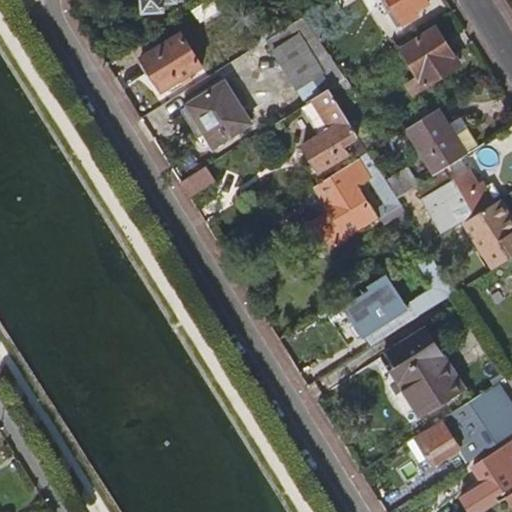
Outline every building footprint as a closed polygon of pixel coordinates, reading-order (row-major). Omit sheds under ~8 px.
[(173,6),(171,0),(136,0),(138,16),(157,15),(157,8),(173,6)] [(226,8),(221,0),(213,0),(208,4),(191,14),(198,25),(226,8)] [(430,7),(425,0),(387,0),(402,23),(430,7)] [(299,91),(337,68),(305,19),(268,42),(299,91)] [(413,97),(459,69),(436,32),(404,52),(420,78),(407,86),(413,97)] [(394,49),(405,42),(399,33),(388,40),(394,49)] [(164,91),(203,66),(183,34),(143,58),(164,91)] [(234,74),(259,62),(255,53),(230,65),(234,74)] [(343,83),(345,82),(337,68),(299,91),(308,105),(325,94),(343,83)] [(353,102),(343,83),(325,94),(336,111),(353,102)] [(212,148),(248,125),(222,84),(184,106),(182,114),(196,136),(202,133),(212,148)] [(308,105),(298,111),(317,142),(302,151),(316,177),(344,160),(339,152),(345,149),(355,165),(358,163),(366,158),(336,111),(325,94),(308,105)] [(442,176),(468,160),(438,114),(406,134),(436,180),(442,176)] [(380,222),(399,210),(395,205),(386,189),(366,158),(358,163),(370,182),(386,208),(376,214),(380,222)] [(370,182),(358,163),(355,165),(349,169),(361,188),(370,182)] [(205,168),(180,184),(188,197),(213,182),(205,168)] [(309,235),(324,257),(379,223),(380,222),(376,214),(370,203),(361,188),(349,169),(312,192),(330,221),(309,235)] [(386,189),(395,205),(413,194),(416,192),(407,176),(386,189)] [(449,188),(442,176),(436,180),(416,192),(413,194),(421,206),(449,188)] [(465,227),(494,208),(482,189),(477,192),(466,176),(449,188),(421,206),(443,241),(465,227)] [(511,225),(509,221),(500,205),(494,208),(465,227),(494,273),(511,262),(511,225)] [(406,222),(399,210),(380,222),(379,223),(381,226),(391,220),(396,228),(406,222)] [(378,243),(371,231),(352,242),(369,269),(383,260),(381,256),(375,248),(379,245),(378,243)] [(384,240),(378,243),(379,245),(375,248),(381,256),(390,250),(384,240)] [(432,295),(440,307),(452,299),(429,264),(418,271),(432,295)] [(391,285),(385,276),(373,284),(379,293),(391,285)] [(388,322),(370,293),(344,309),(362,339),(372,332),(377,340),(390,331),(385,324),(388,322)] [(408,309),(416,321),(440,307),(432,295),(408,309)] [(420,421),(461,394),(424,335),(382,363),(420,421)] [(484,397),(468,407),(496,448),(511,439),(484,397)] [(446,479),(475,461),(496,448),(468,407),(440,424),(406,446),(417,465),(427,459),(433,469),(438,466),(446,479)] [(505,451),(511,458),(511,456),(511,438),(511,439),(496,448),(499,455),(505,451)] [(499,455),(475,470),(493,499),(511,487),(511,468),(508,463),(511,460),(511,459),(511,458),(505,451),(499,455)]
